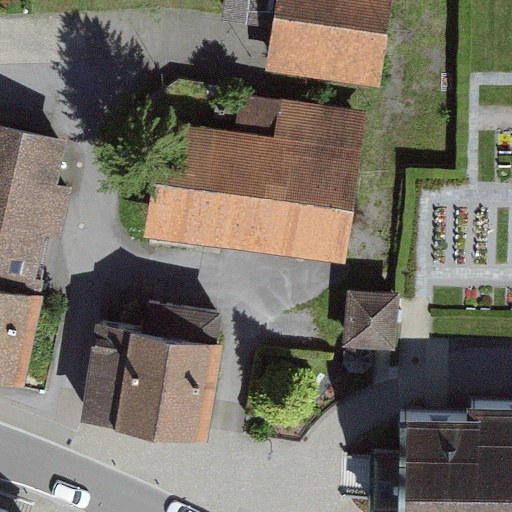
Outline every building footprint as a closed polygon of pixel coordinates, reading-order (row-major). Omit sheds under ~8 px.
[(393,0),(277,0),(265,68),(377,89),(393,0)] [(276,132),(160,117),(144,235),(349,263),(370,111),(281,99),(276,132)] [(0,379),(26,385),(78,132),(0,116),(0,379)] [(398,293),(348,288),(341,347),(392,352),(398,293)] [(228,340),(100,320),(86,417),(214,436),(228,340)] [(404,397),(402,511),(511,511),(511,393),(462,393),(462,398),(404,397)] [(0,511),(21,511),(0,495),(0,511)]
